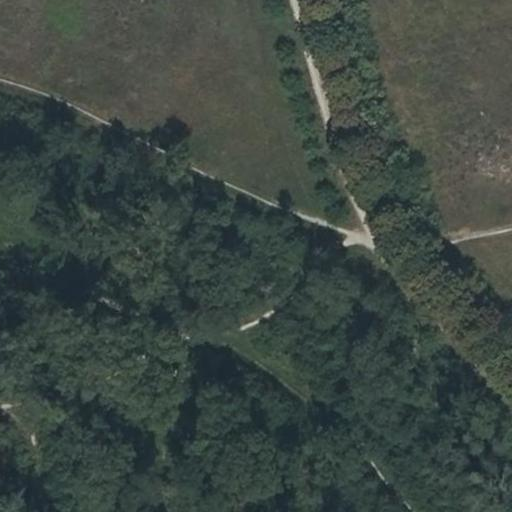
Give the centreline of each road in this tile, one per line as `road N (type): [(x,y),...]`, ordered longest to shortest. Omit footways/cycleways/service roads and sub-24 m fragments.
road 1 (track): [(391,278),(326,122),(296,0)]
road 2 (track): [(511,436),(391,278)]
